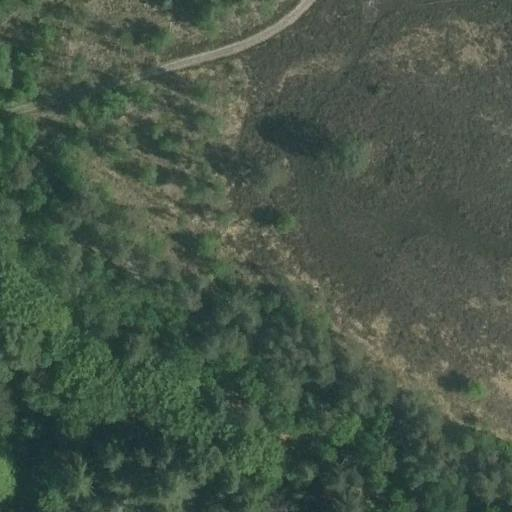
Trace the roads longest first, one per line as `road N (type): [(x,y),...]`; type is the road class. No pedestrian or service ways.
road 1 (track): [(511,508),(0,186)]
road 2 (track): [(0,116),(231,50),(273,32),(309,0)]
